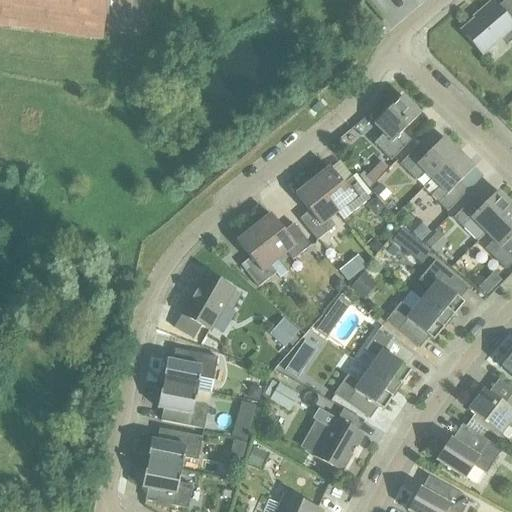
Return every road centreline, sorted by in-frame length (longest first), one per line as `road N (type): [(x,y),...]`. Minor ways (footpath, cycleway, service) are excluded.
road 1 (residential): [(112,511),(108,486),(141,316),(167,263),(215,214),(358,105),(391,44)]
road 2 (residential): [(372,511),(457,371),(511,306)]
road 3 (residential): [(511,166),(391,44)]
